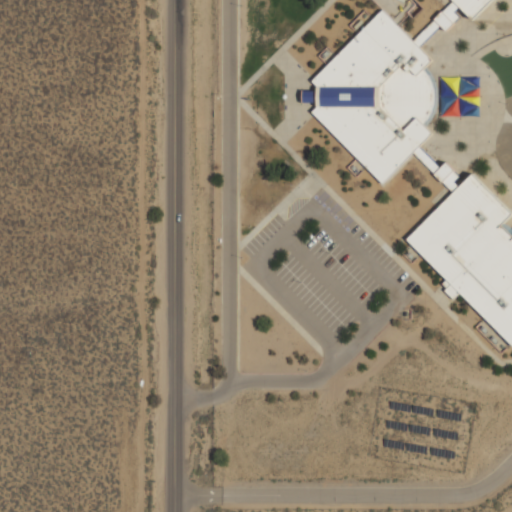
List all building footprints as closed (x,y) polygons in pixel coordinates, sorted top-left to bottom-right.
[(453,0),(455,2),(438,19),(448,30),(459,20),(453,14),(460,7),(473,20),(493,0),(453,0)] [(446,31),(462,15),(451,4),(414,40),(419,45),(440,25),(446,31)] [(382,182),(413,152),(419,147),(431,133),(426,126),(435,118),(434,81),(424,72),(435,61),(384,10),(312,82),(317,86),(317,90),(317,97),(317,103),(316,108),(312,112),(382,182)] [(440,77),(459,77),(457,97),(440,77)] [(440,96),(440,77),(457,97),(440,96)] [(457,97),(459,77),(479,87),(457,97)] [(479,87),(459,77),(479,77),(479,87)] [(478,96),(457,97),(479,87),(478,96)] [(317,90),(302,90),(302,97),(302,103),(317,103),(317,97),(317,90)] [(440,116),(440,96),(457,97),(440,116)] [(478,106),(457,97),(478,96),(478,106)] [(459,116),(440,116),(457,97),(459,116)] [(459,116),(457,97),(478,106),(459,116)] [(478,116),(459,116),(478,106),(478,116)] [(439,167),(419,147),(413,152),(434,173),(439,167)] [(443,182),(434,173),(439,167),(445,162),(454,171),(443,182)] [(454,171),(459,176),(454,181),(460,186),(454,193),(443,182),(454,171)] [(407,239),(446,279),(460,292),(511,345),(511,238),(501,225),(511,214),(472,174),(460,186),(454,193),(407,239)] [(446,279),(441,284),(446,289),(444,291),(453,299),(460,292),(446,279)]
